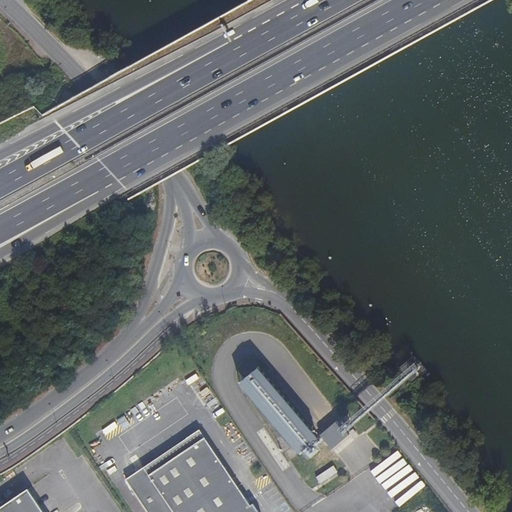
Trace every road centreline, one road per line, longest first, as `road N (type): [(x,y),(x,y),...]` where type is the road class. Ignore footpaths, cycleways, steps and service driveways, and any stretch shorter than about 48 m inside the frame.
road 1 (trunk): [(107,175),(427,0)]
road 2 (secondary): [(467,511),(277,296)]
road 3 (trunk): [(234,52),(0,181)]
road 4 (trunk): [(234,52),(207,50),(0,153)]
road 5 (secondary): [(169,166),(1,0)]
road 6 (secondary): [(169,166),(162,240),(119,359)]
road 7 (secondary): [(119,359),(0,447)]
road 8 (trunk): [(0,254),(71,212),(107,175)]
road 9 (trunk): [(0,229),(107,175)]
